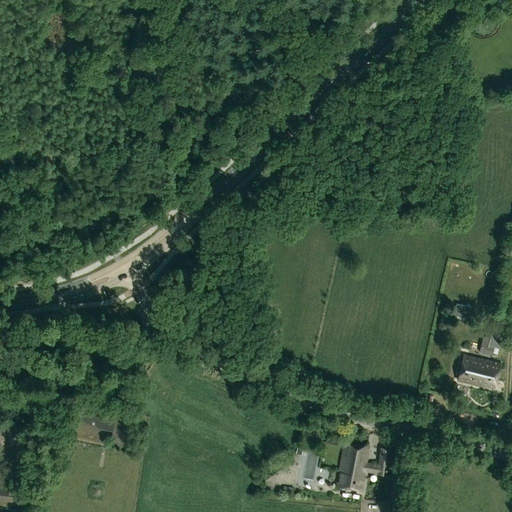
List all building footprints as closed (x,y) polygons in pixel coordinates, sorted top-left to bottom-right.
[(469,318),(472,307),(456,304),(453,315),(469,318)] [(501,339),(491,336),(490,337),(483,336),(479,352),(492,355),(494,348),(498,349),(501,339)] [(152,352),(142,347),(139,353),(149,358),(152,352)] [(458,380),(494,389),(500,364),(464,356),(458,380)] [(110,395),(113,385),(103,381),(100,392),(110,395)] [(116,415),(75,406),(72,420),(113,429),(115,417),(116,415)] [(129,420),(115,417),(113,429),(109,445),(127,449),(130,432),(127,431),(129,420)] [(325,420),(318,417),(316,423),(324,425),(325,420)] [(376,474),(389,476),(393,449),(379,447),(378,464),(366,462),(369,447),(344,444),(338,486),(362,489),(365,472),(376,473),(376,474)] [(293,487),(283,486),(282,493),(293,495),(293,487)] [(22,490),(0,488),(0,491),(0,500),(21,503),(22,490)]
